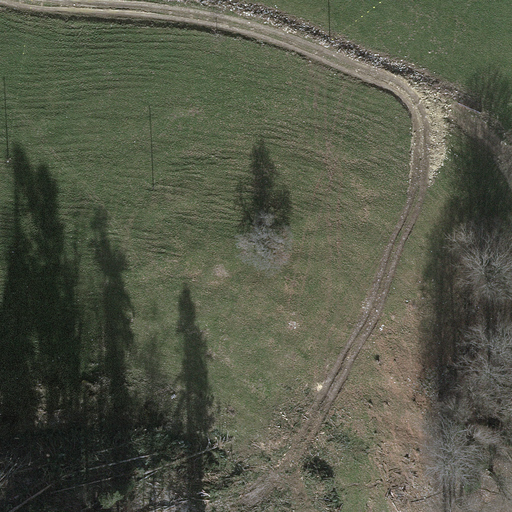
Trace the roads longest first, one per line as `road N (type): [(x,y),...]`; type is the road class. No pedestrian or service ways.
road 1 (track): [(65,0),(181,8),(297,39),(464,115),(511,164)]
road 2 (track): [(409,88),(423,145),(415,204),(373,317),(305,440)]
